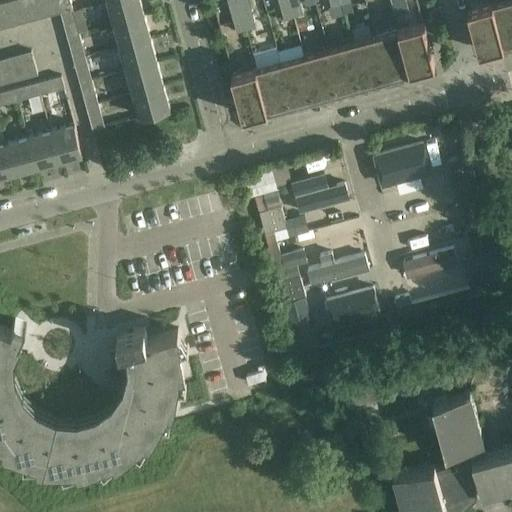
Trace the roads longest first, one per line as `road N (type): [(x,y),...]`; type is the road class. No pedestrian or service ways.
road 1 (residential): [(395,290),(351,127)]
road 2 (residential): [(222,162),(178,0)]
road 3 (residential): [(222,162),(351,127)]
road 4 (residential): [(351,127),(476,93)]
road 5 (residential): [(105,317),(104,194)]
road 6 (residential): [(104,194),(222,162)]
